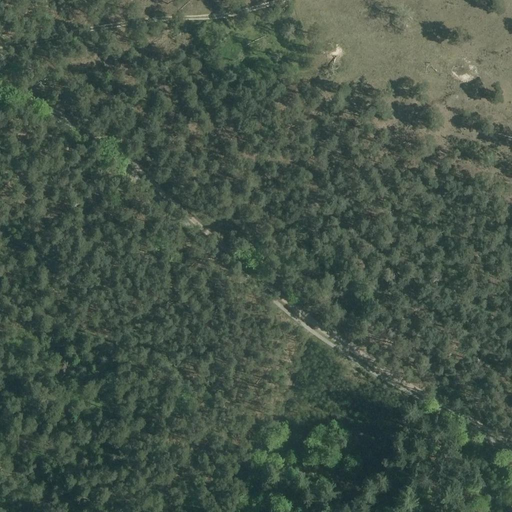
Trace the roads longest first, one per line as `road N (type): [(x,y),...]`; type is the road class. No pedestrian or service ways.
road 1 (track): [(310,323),(126,158),(0,85)]
road 2 (track): [(0,46),(287,0)]
road 3 (track): [(511,446),(310,323)]
